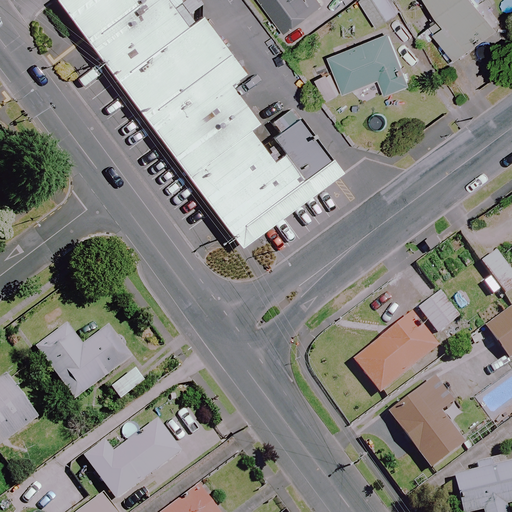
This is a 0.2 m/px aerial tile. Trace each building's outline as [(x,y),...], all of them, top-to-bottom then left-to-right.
[(60,0),(243,249),(321,192),(338,179),(287,110),(269,123),(236,77),(242,73),(201,18),(195,22),(178,0),(60,0)] [(323,6),(318,0),(260,0),(287,34),(323,6)] [(399,14),(389,0),(362,0),(361,1),(378,27),(399,14)] [(499,28),(478,0),(430,0),(447,24),(438,31),(458,58),(499,28)] [(411,87),(391,34),(331,57),(345,95),(381,81),(387,96),(411,87)] [(511,290),(511,274),(495,253),(480,264),(504,296),(511,290)] [(458,318),(439,294),(418,311),(437,335),(458,318)] [(511,358),(511,309),(511,308),(483,328),(508,361),(511,358)] [(437,349),(410,315),(351,362),(379,396),(437,349)] [(131,361),(108,329),(81,348),(67,328),(36,350),(74,402),(131,361)] [(144,384),(134,371),(110,390),(120,403),(144,384)] [(0,447),(38,420),(6,377),(0,382),(0,447)] [(452,405),(433,380),(387,415),(430,471),(464,445),(440,414),(452,405)] [(179,455),(156,423),(113,455),(104,443),(83,459),(115,502),(179,455)] [(511,502),(511,464),(502,467),(500,462),(478,468),(479,473),(453,479),(461,511),(482,511),(483,511),(482,511),(506,511),(505,505),(511,502)] [(217,511),(199,487),(165,511),(217,511)] [(113,511),(101,496),(79,511),(113,511)]
